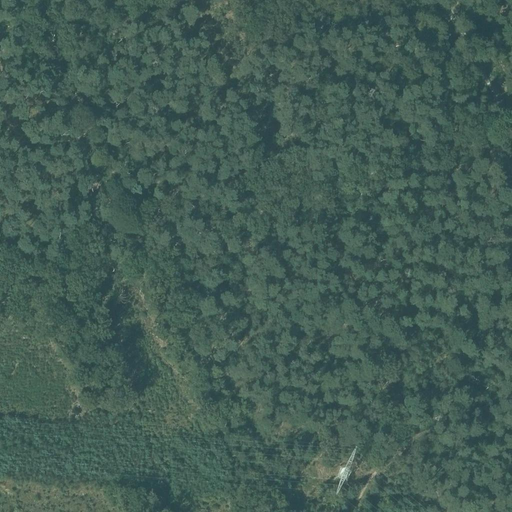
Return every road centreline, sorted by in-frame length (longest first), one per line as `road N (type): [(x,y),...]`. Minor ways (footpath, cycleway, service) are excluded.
road 1 (track): [(440,511),(398,454),(400,365),(303,200)]
road 2 (track): [(189,0),(303,200)]
road 3 (unknown): [(511,405),(441,423),(368,478),(352,507)]
